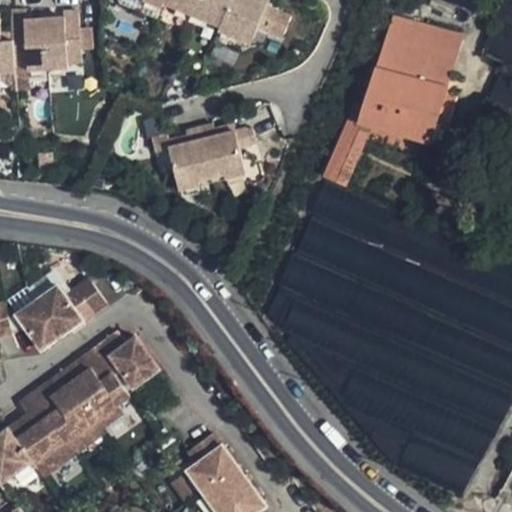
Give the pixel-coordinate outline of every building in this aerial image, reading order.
[(144,0),(144,1),(163,9),(165,4),(166,0),(144,0)] [(166,0),(165,4),(196,16),(201,0),(166,0)] [(201,0),(196,16),(224,28),(235,1),(231,0),(201,0)] [(235,0),(235,1),(224,28),(222,34),(241,41),(243,36),(256,41),(260,30),(271,35),(279,17),(268,12),(272,0),(257,0),(257,1),(253,0),(235,0)] [(450,0),(474,10),(480,0),(450,0)] [(511,0),(498,0),(489,17),(490,26),(481,50),(498,59),(499,65),(485,95),(511,107),(511,0)] [(47,20),(51,71),(71,70),(70,63),(86,62),(85,50),(97,50),(96,30),(83,32),(82,13),(66,14),(66,20),(47,20)] [(224,28),(196,16),(190,30),(219,42),(222,34),(224,28)] [(320,172),(327,175),(344,181),(369,125),(427,142),(458,36),(387,17),(362,100),(353,96),(320,172)] [(16,42),(17,68),(30,68),(31,73),(51,71),(47,20),(29,22),(29,19),(14,20),(15,35),(16,42)] [(0,74),(18,73),(17,68),(16,42),(5,43),(4,35),(4,29),(0,28),(0,74)] [(15,35),(4,35),(5,43),(16,42),(15,35)] [(243,36),(241,41),(254,46),(256,41),(243,36)] [(203,129),(217,180),(230,177),(231,182),(251,177),(244,151),(256,149),(252,133),(239,136),(237,128),(226,131),(228,139),(221,140),(218,132),(217,126),(203,129)] [(217,180),(203,129),(187,133),(189,140),(191,148),(184,150),(182,142),(171,145),(170,139),(156,142),(159,156),(173,153),(184,195),(203,190),(201,185),(217,180)] [(228,139),(226,131),(218,132),(221,140),(228,139)] [(189,140),(182,142),(184,150),(191,148),(189,140)] [(511,407),(511,251),(440,223),(344,181),(327,175),(265,314),(398,468),(461,497),(511,407)] [(217,180),(218,186),(231,182),(230,177),(217,180)] [(201,185),(203,190),(218,186),(217,180),(201,185)] [(15,311),(57,282),(50,271),(7,300),(15,311)] [(69,293),(61,282),(41,296),(65,332),(97,309),(87,295),(81,285),(69,293)] [(65,332),(41,296),(20,311),(35,333),(45,347),(65,332)] [(0,314),(0,334),(3,334),(6,343),(19,340),(19,335),(18,332),(12,312),(0,314)] [(133,345),(128,338),(98,359),(115,383),(126,375),(138,392),(165,373),(141,340),(133,345)] [(115,383),(98,359),(85,368),(94,381),(77,393),(107,437),(127,421),(122,414),(132,407),(115,383)] [(94,381),(85,368),(68,381),(77,393),(94,381)] [(58,407),(77,393),(68,381),(49,394),(58,407)] [(58,407),(49,394),(36,404),(70,451),(82,443),(88,451),(107,437),(77,393),(58,407)] [(70,451),(36,404),(25,411),(35,424),(12,440),(38,477),(43,483),(63,469),(57,461),(70,451)] [(82,443),(70,451),(79,465),(111,442),(107,437),(88,451),(82,443)] [(38,477),(12,440),(0,448),(0,490),(3,495),(14,487),(17,492),(38,477)] [(199,472),(188,480),(202,501),(238,476),(215,442),(193,457),(190,460),(199,472)] [(79,465),(70,451),(57,461),(63,469),(43,483),(47,489),(79,465)] [(238,476),(202,501),(210,511),(229,511),(253,495),(238,476)] [(265,511),(253,495),(229,511),(265,511)]
